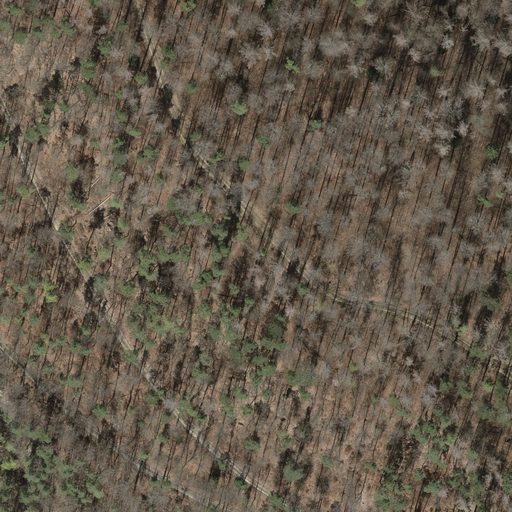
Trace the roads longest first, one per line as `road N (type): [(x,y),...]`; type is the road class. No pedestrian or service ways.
road 1 (track): [(511,373),(422,318),(329,294),(273,240),(209,174),(169,95),(143,0)]
road 2 (track): [(0,99),(71,248),(168,401),(223,460),(306,511)]
road 3 (track): [(228,511),(124,456),(0,338)]
